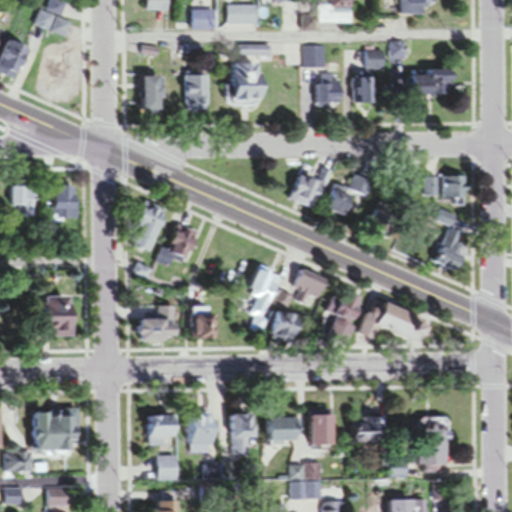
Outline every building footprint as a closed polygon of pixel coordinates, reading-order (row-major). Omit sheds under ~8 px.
[(144,0),(145,16),(167,16),(166,0),(144,0)] [(350,27),(350,0),(329,0),(329,10),(320,9),(319,26),(350,27)] [(401,0),(402,18),(426,17),(426,7),(431,7),(430,0),(401,0)] [(62,24),(64,6),(38,3),(34,34),(67,38),(69,24),(62,24)] [(214,15),(189,15),(189,34),(214,34),(214,15)] [(33,51),(9,42),(0,66),(0,77),(21,85),(33,51)] [(322,70),(322,52),(302,52),(302,70),(322,70)] [(45,88),(75,88),(75,56),(45,56),(45,88)] [(264,70),(229,70),(229,103),(264,103),(264,70)] [(409,76),(409,99),(454,99),(454,76),(409,76)] [(313,109),(343,109),(343,78),(313,78),(313,109)] [(373,106),(373,78),(354,78),(354,106),(373,106)] [(183,114),(206,114),(207,79),(184,79),(183,114)] [(163,81),(143,81),(143,115),(163,115),(163,81)] [(325,189),(299,178),(288,203),(314,214),(325,189)] [(461,202),(461,179),(421,179),(421,203),(461,202)] [(365,187),(352,183),(349,192),(333,187),(324,215),(354,224),(365,187)] [(9,212),(18,212),(18,222),(33,222),(33,190),(9,190),(9,212)] [(77,191),(53,191),(53,224),(77,224),(77,191)] [(165,214),(145,206),(130,248),(150,256),(165,214)] [(390,241),(398,221),(378,213),(370,233),(390,241)] [(183,264),(193,240),(169,230),(154,268),(173,275),(178,262),(183,264)] [(461,268),(457,259),(451,262),(446,251),(433,256),(441,276),(461,268)] [(272,304),(279,277),(257,271),(249,297),(272,304)] [(307,313),(313,302),(316,305),(327,286),(302,273),(287,302),(307,313)] [(364,304),(344,297),(326,342),(346,350),(364,304)] [(46,342),(75,342),(75,302),(46,302),(46,342)] [(388,309),(386,313),(371,307),(359,338),(374,344),(378,333),(422,349),(431,326),(388,309)] [(156,323),(141,323),(141,344),(179,344),(179,311),(156,311),(156,323)] [(294,348),(305,326),(279,313),(268,335),(294,348)] [(193,318),(192,344),(215,344),(216,318),(193,318)] [(35,414),(35,456),(70,456),(70,443),(77,443),(77,414),(35,414)] [(308,414),(308,450),(334,450),(334,414),(308,414)] [(256,443),(255,419),(226,419),(227,460),(245,459),(245,443),(256,443)] [(145,450),(176,450),(176,420),(145,420),(145,450)] [(215,421),(187,421),(187,451),(215,451),(215,421)] [(349,449),(380,449),(380,421),(349,421),(349,449)] [(299,422),(267,422),(267,446),(299,446),(299,422)] [(417,428),(417,469),(447,469),(447,428),(417,428)] [(155,484),(176,484),(176,463),(155,463),(155,484)] [(288,487),(288,504),(318,504),(318,487),(288,487)] [(20,494),(4,494),(4,509),(20,509),(20,494)] [(157,495),(157,511),(177,511),(190,511),(189,505),(195,505),(195,494),(157,495)]
